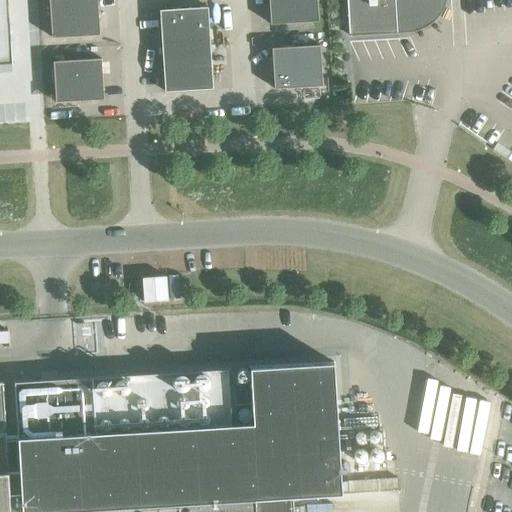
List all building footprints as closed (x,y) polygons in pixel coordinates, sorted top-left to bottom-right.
[(0,0),(0,63),(11,63),(7,0),(0,0)] [(48,0),(51,38),(99,35),(96,0),(48,0)] [(268,0),(270,24),(318,21),(316,0),(268,0)] [(511,0),(346,0),(349,33),(389,31),(400,27),(410,20),(419,9),(423,0),(511,0)] [(159,10),(162,51),(210,48),(207,7),(159,10)] [(271,48),(274,89),(322,86),(319,45),(271,48)] [(210,48),(162,51),(164,92),(212,89),(210,48)] [(52,62),(55,102),(103,99),(100,59),(52,62)] [(333,91),(333,99),(341,98),(341,91),(333,91)] [(0,511),(160,511),(159,502),(254,496),(254,511),(292,511),(292,497),(342,494),(341,493),(398,490),(397,478),(341,481),(333,362),(249,367),(252,423),(231,424),(228,369),(13,382),(20,492),(9,493),(2,382),(0,382),(0,511)]
